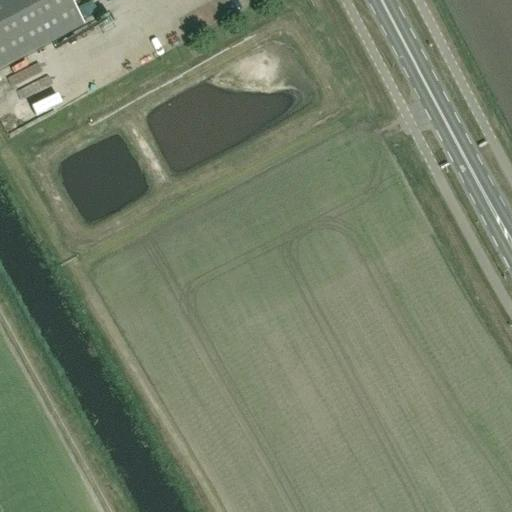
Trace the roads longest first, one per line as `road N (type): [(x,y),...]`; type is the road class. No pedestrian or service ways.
road 1 (primary): [(511,245),(381,0)]
road 2 (track): [(111,511),(0,315)]
